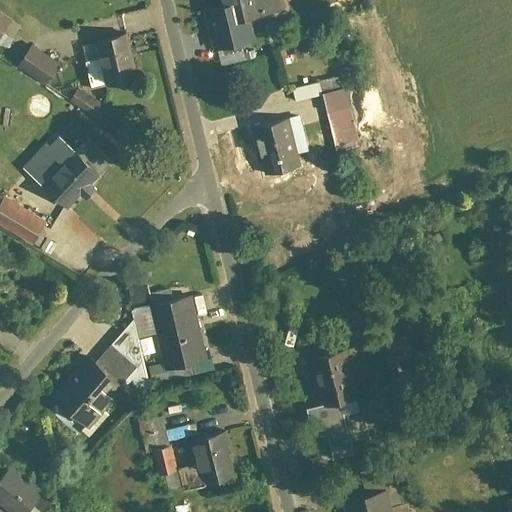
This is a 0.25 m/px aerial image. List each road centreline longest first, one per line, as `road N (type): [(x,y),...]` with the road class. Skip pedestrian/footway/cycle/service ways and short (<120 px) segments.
road 1 (residential): [(211,189),(289,511)]
road 2 (residential): [(211,189),(179,204),(0,408)]
road 3 (residential): [(162,0),(211,189)]
